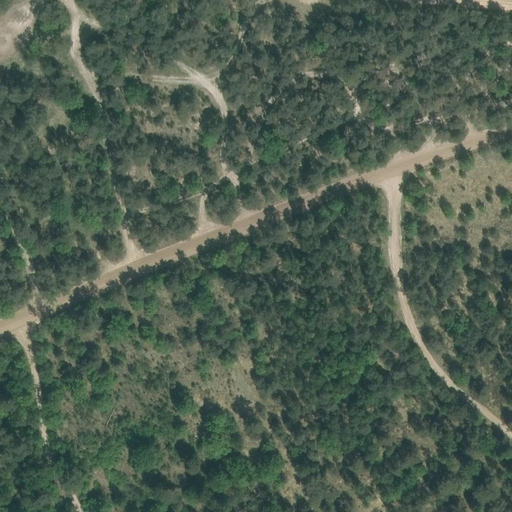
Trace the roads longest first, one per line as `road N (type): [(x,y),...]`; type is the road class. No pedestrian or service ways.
road 1 (track): [(0,327),(130,262),(511,130)]
road 2 (track): [(63,0),(201,80),(230,110),(223,173),(207,191),(204,236)]
road 3 (track): [(396,168),(398,263),(416,342),(511,438)]
road 4 (track): [(130,262),(71,0)]
road 5 (track): [(18,319),(48,452),(80,511)]
